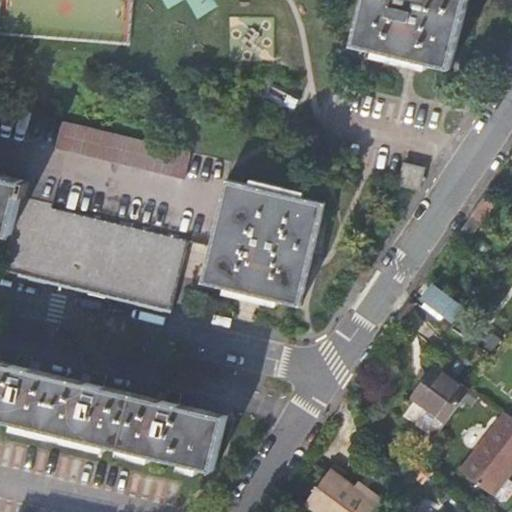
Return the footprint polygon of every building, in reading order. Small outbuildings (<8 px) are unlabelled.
[(363,0),(353,47),(451,71),(467,0),(363,0)] [(0,234),(13,238),(5,274),(172,314),(189,244),(212,250),(204,284),(302,306),(325,205),(229,182),(233,165),(225,165),(41,120),(26,182),(0,176),(0,234)] [(490,186),(459,230),(470,237),(500,193),(490,186)] [(434,280),(423,296),(454,318),(465,303),(434,280)] [(0,364),(0,420),(216,471),(229,418),(0,364)] [(409,399),(442,423),(466,391),(432,367),(409,399)] [(499,481),(511,464),(511,423),(500,414),(455,473),(496,504),(501,504),(510,494),(509,488),(499,481)] [(302,502),(315,511),(323,511),(345,481),(327,468),(302,502)] [(345,481),(323,511),(375,511),(380,507),(345,481)]
